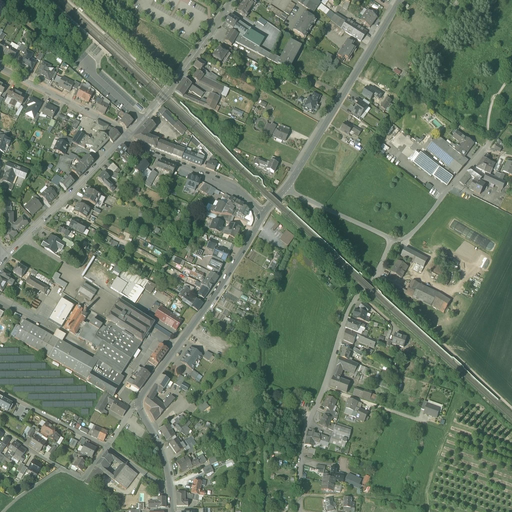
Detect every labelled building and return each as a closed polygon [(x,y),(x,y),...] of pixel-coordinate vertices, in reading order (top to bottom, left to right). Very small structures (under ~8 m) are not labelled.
[(250,0),(245,0),(242,5),(250,10),(253,6),(254,7),(256,4),(250,0)] [(320,4),(317,2),(314,0),(299,0),(297,2),(313,14),(316,10),(316,9),(317,9),(320,4)] [(284,12),(289,16),(295,5),(290,2),(284,12)] [(336,13),(335,15),(324,7),(321,4),(320,4),(317,9),(331,21),(334,24),(339,16),(336,14),(336,13)] [(247,15),(250,10),(242,5),(237,12),(246,18),(248,15),(247,15)] [(267,10),(279,19),(282,14),(270,5),(267,10)] [(360,21),(370,28),(377,18),(367,11),(360,21)] [(284,22),(287,17),(282,14),(279,19),(284,22)] [(293,31),(304,38),(315,21),(304,14),(293,31)] [(231,32),(243,38),(249,29),(240,23),(241,22),(239,20),(238,21),(230,15),(224,23),(226,25),(224,27),(231,32)] [(341,29),(347,21),(339,16),(334,24),(341,29)] [(257,22),(264,27),(267,23),(260,18),(257,22)] [(360,42),(367,32),(347,20),(347,21),(341,29),(351,36),(360,42)] [(327,26),(341,37),(344,32),(330,21),(327,26)] [(259,48),(264,40),(250,31),(251,31),(249,29),(243,38),(258,48),(259,48)] [(234,42),(277,65),(280,59),(273,56),(273,57),(271,56),(259,48),(258,48),(243,38),(231,32),(225,42),(231,46),(234,42)] [(339,60),(342,62),(344,59),(347,61),(355,49),(352,47),(354,43),(351,41),(350,42),(347,40),(342,48),(343,49),(342,50),(341,49),(336,57),(339,59),(339,60)] [(0,44),(0,52),(5,55),(10,47),(5,44),(1,42),(0,44)] [(290,42),(280,59),(277,65),(288,71),(295,59),(301,48),(301,47),(290,42)] [(17,51),(18,50),(21,45),(19,43),(17,46),(12,43),(11,44),(10,47),(17,51)] [(17,51),(10,47),(5,55),(13,60),(18,52),(17,51)] [(213,57),(223,65),(230,55),(219,48),(213,57)] [(19,64),(31,70),(36,61),(31,59),(28,57),(31,52),(26,50),(24,54),(19,64)] [(200,72),(202,69),(205,65),(198,60),(193,67),(200,72)] [(37,74),(49,81),(50,78),(53,73),(48,71),(49,69),(51,66),(43,62),(37,74)] [(266,71),(272,75),(274,69),(275,69),(269,66),(267,70),(266,71)] [(203,77),(206,73),(207,73),(202,69),(200,72),(199,73),(204,77),(203,77)] [(192,79),(199,84),(203,77),(204,77),(199,73),(197,72),(192,79)] [(203,77),(214,83),(218,78),(210,73),(209,75),(206,73),(203,77)] [(57,86),(69,92),(72,88),(74,84),(74,83),(62,77),(62,78),(63,78),(59,86),(58,86),(57,86)] [(213,91),(221,95),(224,88),(214,83),(203,77),(199,84),(213,91)] [(184,96),(188,91),(191,86),(183,80),(175,93),(182,98),(184,96)] [(203,94),(191,86),(188,91),(191,93),(192,92),(200,98),(203,94)] [(363,94),(370,99),(373,95),(377,97),(379,93),(372,89),(371,90),(368,87),(363,94)] [(76,97),(82,100),(87,91),(81,88),(81,89),(80,91),(76,97)] [(221,95),(226,98),(229,90),(224,88),(221,95)] [(7,97),(12,100),(14,101),(18,94),(11,90),(7,97)] [(87,91),(82,100),(88,103),(93,94),(87,91)] [(18,94),(14,101),(17,102),(21,105),(25,97),(18,94)] [(210,94),(206,103),(204,108),(214,112),(216,106),(219,98),(211,95),(210,94)] [(311,99),(317,102),(320,97),(314,94),(311,99)] [(381,107),(385,110),(391,100),(387,97),(381,107)] [(308,111),(312,113),(314,110),(315,110),(317,107),(316,106),(318,102),(317,102),(311,99),(309,98),(307,101),(306,101),(305,101),(304,103),(304,105),(305,105),(303,108),(304,109),(303,109),(304,111),(306,112),(308,112),(308,111)] [(32,118),(34,119),(36,113),(37,114),(41,104),(31,99),(28,106),(30,107),(29,108),(29,107),(27,111),(27,112),(29,113),(28,116),(32,118)] [(95,110),(104,115),(109,106),(102,103),(103,101),(100,99),(98,104),(95,110)] [(193,103),(204,108),(206,103),(201,100),(200,102),(195,99),(193,103)] [(359,104),(357,107),(364,112),(368,107),(361,102),(357,99),(355,102),(359,104)] [(15,115),(18,117),(23,108),(20,106),(18,110),(15,115)] [(47,116),(52,119),(57,110),(47,106),(43,113),(47,115),(47,116)] [(360,118),(364,112),(357,107),(355,110),(351,107),(349,110),(355,114),(360,118)] [(161,116),(182,137),(186,130),(166,110),(166,111),(163,108),(158,113),(161,116)] [(122,121),(126,116),(120,111),(117,116),(122,121)] [(31,119),(36,122),(39,117),(40,115),(37,114),(36,113),(34,119),(32,118),(31,119)] [(119,124),(126,129),(133,122),(126,116),(122,121),(119,124)] [(92,130),(98,133),(106,137),(107,135),(104,134),(108,127),(97,121),(92,130)] [(141,130),(148,136),(155,128),(148,121),(141,130)] [(348,135),(351,130),(353,127),(346,122),(340,131),(348,135)] [(266,134),(271,136),(276,126),(271,124),(270,126),(267,133),(266,134)] [(104,134),(107,135),(113,130),(108,127),(104,134)] [(282,141),(284,142),(289,132),(288,132),(280,128),(279,128),(278,131),(275,137),(274,138),(277,139),(282,141)] [(109,140),(113,143),(120,136),(113,129),(113,130),(107,135),(106,137),(109,140)] [(134,140),(155,149),(158,141),(148,137),(148,136),(141,130),(133,139),(134,140)] [(78,132),(73,140),(72,143),(78,146),(85,136),(78,132)] [(467,153),(471,147),(471,148),(474,144),(466,138),(466,139),(457,132),(452,138),(457,141),(458,139),(463,143),(462,145),(459,148),(467,153)] [(86,146),(91,149),(96,151),(106,141),(107,142),(109,140),(106,137),(98,133),(91,140),(85,136),(78,146),(84,149),(86,146)] [(60,138),(59,138),(66,141),(72,144),(72,143),(73,140),(61,135),(59,138),(60,138)] [(425,151),(426,150),(436,137),(433,135),(429,140),(430,140),(423,149),(425,151)] [(0,152),(3,153),(6,145),(8,147),(11,141),(1,138),(0,137),(0,152)] [(437,137),(436,137),(426,150),(447,166),(456,174),(457,175),(468,161),(463,158),(456,152),(458,149),(451,144),(449,146),(437,137)] [(54,150),(64,155),(68,146),(68,145),(65,144),(58,141),(58,142),(56,147),(54,150)] [(96,151),(97,152),(107,142),(106,141),(96,151)] [(155,149),(171,155),(175,147),(158,141),(155,149)] [(500,153),(503,148),(499,146),(497,145),(496,145),(494,144),(493,146),(496,147),(495,150),(500,153)] [(115,153),(120,158),(125,153),(127,150),(122,145),(115,153)] [(179,149),(175,147),(171,155),(181,159),(184,151),(179,149)] [(456,152),(463,158),(467,153),(459,148),(458,149),(456,152)] [(184,151),(181,159),(194,164),(197,156),(190,153),(184,151)] [(194,164),(200,167),(203,159),(204,159),(203,158),(204,156),(203,156),(201,153),(199,152),(197,156),(194,164)] [(131,159),(125,153),(120,158),(127,164),(131,159)] [(70,154),(67,160),(72,161),(73,162),(75,159),(76,157),(70,154)] [(431,177),(432,176),(447,186),(453,178),(443,171),(439,168),(421,154),(413,163),(431,177)] [(75,159),(79,164),(86,171),(94,163),(87,156),(82,162),(76,157),(75,159)] [(70,165),(72,161),(67,160),(60,157),(58,161),(70,165)] [(265,167),(267,168),(269,163),(257,158),(255,164),(258,166),(259,164),(265,167)] [(483,158),(479,164),(487,167),(489,162),(487,160),(483,158)] [(139,175),(141,176),(142,174),(147,169),(149,166),(142,160),(140,163),(138,161),(134,166),(136,167),(134,170),(135,171),(135,172),(139,175)] [(155,169),(163,172),(167,164),(158,161),(155,169)] [(205,169),(214,172),(215,169),(217,164),(214,163),(211,161),(210,164),(208,163),(205,169)] [(268,171),(274,173),(277,164),(270,161),(269,163),(267,168),(266,170),(268,171)] [(487,167),(493,170),(496,165),(489,162),(487,167)] [(503,172),(511,175),(511,164),(507,162),(503,172)] [(3,182),(12,185),(15,176),(25,180),(28,172),(8,164),(7,165),(4,171),(7,172),(3,182)] [(79,178),(86,171),(79,164),(75,168),(75,167),(71,171),(75,174),(74,174),(76,176),(79,178)] [(107,170),(114,172),(118,169),(113,164),(107,170)] [(176,168),(167,164),(163,172),(170,174),(169,176),(172,177),(176,168)] [(484,172),(487,167),(479,164),(476,169),(483,172),(484,172)] [(447,166),(443,171),(453,178),(456,174),(447,166)] [(471,176),(476,180),(476,179),(480,181),(481,179),(485,176),(481,173),(473,167),(468,173),(467,174),(471,176)] [(147,169),(142,174),(146,177),(145,177),(148,179),(151,174),(151,173),(147,169)] [(104,184),(110,190),(113,187),(107,181),(109,178),(103,173),(97,179),(104,185),(104,184)] [(156,176),(155,176),(151,174),(148,179),(144,186),(149,188),(151,185),(156,176)] [(460,183),(464,186),(471,176),(467,174),(460,183)] [(503,189),(506,183),(499,180),(494,177),(486,174),(484,179),(484,180),(486,182),(503,189)] [(64,180),(61,183),(59,185),(66,191),(74,183),(67,176),(64,180)] [(194,191),(195,189),(196,187),(198,187),(200,182),(200,181),(189,176),(185,187),(194,191)] [(57,187),(59,185),(61,183),(54,178),(52,177),(48,182),(55,186),(57,187)] [(480,182),(480,181),(476,179),(476,180),(475,180),(469,190),(474,192),(479,182),(480,182)] [(1,187),(11,191),(14,186),(12,185),(3,182),(1,187)] [(204,184),(200,182),(198,187),(196,187),(195,189),(199,191),(204,184)] [(485,185),(480,182),(479,182),(474,192),(480,195),(485,185)] [(199,191),(207,195),(208,194),(211,187),(204,184),(199,191)] [(50,190),(55,195),(60,190),(57,187),(55,186),(50,190)] [(216,189),(211,187),(208,194),(212,197),(213,194),(215,190),(216,189)] [(41,196),(48,204),(56,196),(55,195),(50,190),(50,191),(48,189),(42,195),(41,196)] [(87,190),(85,195),(98,201),(100,197),(100,196),(87,190)] [(96,205),(98,201),(85,195),(83,200),(96,206),(96,205)] [(221,215),(231,216),(233,214),(237,215),(242,206),(242,207),(244,204),(230,197),(230,198),(228,202),(226,206),(221,215)] [(223,199),(224,199),(222,198),(220,202),(226,206),(228,202),(223,199)] [(25,209),(32,216),(41,207),(38,203),(34,200),(25,209)] [(221,215),(226,206),(220,202),(216,200),(209,212),(215,214),(221,215)] [(78,204),(76,209),(88,215),(90,210),(78,204)] [(242,206),(237,215),(245,218),(248,213),(248,212),(249,212),(249,210),(245,208),(242,207),(242,206)] [(86,219),(88,215),(76,209),(74,213),(86,219)] [(181,210),(177,219),(181,221),(186,212),(181,210)] [(216,220),(217,215),(205,212),(204,216),(216,220)] [(237,215),(235,218),(247,223),(246,226),(250,228),(252,224),(253,222),(253,219),(253,218),(251,213),(249,212),(248,212),(248,213),(245,218),(237,215)] [(9,241),(10,242),(17,235),(15,232),(18,229),(20,231),(28,224),(22,218),(15,225),(13,224),(13,214),(12,214),(5,214),(4,214),(6,214),(6,218),(4,218),(4,227),(8,227),(9,227),(9,229),(8,229),(8,230),(6,230),(6,232),(4,232),(4,239),(5,239),(8,239),(10,241),(9,241)] [(224,221),(231,224),(234,217),(231,216),(221,215),(220,218),(220,219),(224,219),(224,221)] [(72,229),(76,231),(80,223),(73,219),(69,227),(72,229)] [(210,229),(219,232),(221,227),(223,223),(219,221),(218,222),(215,221),(213,220),(210,229)] [(87,226),(80,223),(76,231),(83,234),(87,226)] [(229,236),(236,239),(240,228),(230,224),(228,229),(226,228),(226,229),(224,234),(229,236)] [(65,236),(67,237),(68,237),(70,232),(71,231),(68,230),(61,226),(58,233),(65,236)] [(279,240),(288,246),(294,238),(287,230),(279,240)] [(459,250),(462,245),(440,233),(437,238),(459,250)] [(211,236),(210,239),(218,242),(216,246),(229,252),(232,244),(211,236)] [(44,249),(54,255),(58,249),(62,251),(65,245),(62,243),(52,237),(48,243),(45,241),(41,246),(45,248),(44,249)] [(65,245),(71,249),(73,244),(74,244),(64,239),(62,243),(65,245)] [(209,249),(214,251),(215,251),(216,246),(218,242),(210,239),(208,243),(207,246),(208,247),(210,247),(209,249)] [(110,247),(115,249),(118,244),(113,241),(110,247)] [(212,256),(223,261),(225,262),(227,257),(228,254),(229,252),(216,246),(215,251),(214,251),(212,256)] [(194,251),(193,255),(200,258),(203,252),(196,248),(194,251)] [(401,257),(415,264),(424,268),(428,260),(406,248),(401,257)] [(212,256),(210,261),(221,265),(223,261),(212,256)] [(180,265),(182,266),(185,261),(176,257),(174,263),(180,265)] [(207,267),(212,270),(218,273),(219,274),(222,266),(221,265),(210,261),(210,260),(207,267)] [(391,272),(401,279),(405,273),(408,267),(397,261),(394,266),(391,272)] [(277,265),(271,262),(267,270),(273,273),(277,265)] [(19,277),(22,278),(23,276),(25,272),(27,270),(24,268),(20,266),(18,264),(16,267),(14,270),(13,273),(15,274),(19,277)] [(205,278),(207,279),(210,273),(200,268),(199,270),(204,273),(204,272),(208,274),(205,278)] [(117,277),(121,279),(126,270),(123,269),(117,277)] [(143,279),(126,270),(121,279),(120,281),(117,279),(111,289),(124,297),(134,281),(145,288),(144,290),(151,294),(156,286),(147,281),(143,279)] [(0,277),(8,282),(10,279),(11,278),(9,277),(10,275),(3,271),(0,275),(0,277)] [(207,279),(206,279),(214,284),(218,278),(216,277),(210,273),(207,279)] [(65,289),(64,289),(66,285),(57,280),(59,276),(55,274),(52,279),(56,281),(55,283),(63,288),(61,292),(62,293),(64,290),(65,289)] [(202,277),(198,274),(196,277),(196,278),(202,282),(203,282),(204,283),(206,279),(202,277)] [(0,291),(2,293),(4,290),(5,287),(10,290),(13,285),(8,282),(0,277),(0,291)] [(26,283),(44,295),(48,289),(29,277),(26,283)] [(202,286),(209,291),(214,284),(206,279),(204,283),(202,286)] [(413,298),(431,307),(431,306),(438,294),(438,293),(419,285),(412,281),(407,291),(387,279),(385,283),(406,295),(413,298)] [(135,304),(144,290),(145,288),(134,281),(124,297),(135,304)] [(190,290),(192,292),(194,288),(184,283),(183,286),(184,287),(190,290)] [(77,294),(90,302),(97,292),(84,284),(77,294)] [(18,288),(13,285),(10,290),(5,287),(4,290),(10,293),(10,292),(14,294),(18,288)] [(203,299),(209,291),(202,286),(201,289),(197,295),(203,299)] [(178,296),(183,300),(185,296),(185,297),(190,290),(184,287),(178,296)] [(431,306),(443,313),(450,301),(438,294),(431,306)] [(191,307),(195,302),(192,300),(191,301),(190,300),(185,297),(185,296),(183,300),(182,301),(191,307)] [(71,312),(74,307),(61,299),(48,321),(61,328),(69,315),(71,312)] [(203,304),(196,300),(195,302),(191,307),(197,311),(203,304)] [(120,376),(133,357),(137,350),(154,324),(119,301),(118,301),(106,319),(106,320),(102,326),(92,320),(89,325),(86,324),(78,338),(92,346),(91,348),(93,350),(95,351),(96,348),(97,349),(99,350),(93,358),(102,364),(120,376)] [(366,310),(368,311),(370,308),(363,303),(359,308),(363,311),(364,311),(366,310)] [(69,332),(74,336),(75,335),(87,315),(85,314),(86,313),(86,312),(86,311),(85,311),(84,311),(83,311),(83,312),(82,311),(82,310),(77,306),(72,313),(71,316),(64,328),(66,329),(70,331),(69,332)] [(155,317),(176,330),(182,321),(161,307),(155,317)] [(354,318),(368,322),(369,319),(365,317),(366,313),(356,310),(354,318)] [(345,328),(358,333),(361,325),(349,320),(345,328)] [(14,338),(49,358),(59,341),(53,337),(24,321),(23,322),(14,338)] [(155,330),(171,337),(172,333),(156,326),(155,330)] [(373,340),(357,334),(346,329),(343,340),(353,345),(355,339),(359,341),(359,342),(371,346),(373,340)] [(59,341),(62,342),(65,336),(56,331),(53,337),(59,341)] [(392,344),(403,348),(407,339),(395,335),(392,344)] [(59,341),(49,358),(75,373),(87,380),(92,371),(96,374),(102,364),(93,358),(92,360),(62,342),(59,341)] [(150,359),(158,365),(158,364),(168,351),(160,345),(150,359)] [(180,362),(192,370),(195,365),(194,364),(195,362),(197,363),(195,362),(197,360),(198,361),(202,356),(190,348),(186,354),(184,356),(185,356),(180,362)] [(341,358),(349,361),(353,352),(343,348),(342,352),(343,352),(341,358)] [(203,357),(208,361),(212,355),(207,352),(203,357)] [(355,374),(357,368),(358,366),(359,365),(349,361),(341,358),(340,358),(337,366),(342,368),(352,372),(355,374)] [(148,361),(156,367),(158,365),(150,359),(148,361)] [(119,377),(120,376),(102,364),(96,374),(119,387),(120,385),(123,380),(119,377)] [(334,377),(338,378),(342,368),(337,366),(334,377)] [(358,373),(365,375),(368,368),(361,366),(358,373)] [(132,386),(139,391),(150,375),(142,369),(138,367),(126,383),(132,386)] [(119,387),(96,374),(92,371),(87,380),(86,382),(113,397),(115,393),(119,387)] [(189,376),(195,380),(198,375),(193,371),(189,376)] [(86,382),(87,380),(75,373),(74,376),(86,382)] [(174,384),(180,388),(185,379),(180,375),(174,384)] [(161,395),(167,385),(169,381),(161,376),(160,376),(152,390),(157,393),(161,395)] [(330,387),(338,390),(342,380),(338,378),(334,377),(330,387)] [(338,390),(346,393),(350,383),(342,380),(338,390)] [(353,395),(373,403),(376,395),(355,388),(353,395)] [(103,410),(108,402),(111,397),(104,393),(94,410),(101,414),(103,410)] [(155,421),(166,409),(162,406),(154,399),(154,398),(149,394),(145,402),(145,403),(145,404),(152,409),(149,412),(155,421)] [(172,396),(162,406),(166,409),(175,399),(172,396)] [(12,403),(0,397),(0,407),(8,411),(12,403)] [(116,400),(111,397),(108,402),(113,405),(116,401),(116,400)] [(327,409),(331,411),(331,410),(333,407),(332,407),(335,401),(327,398),(323,407),(327,409)] [(354,412),(355,412),(356,408),(358,403),(349,399),(345,408),(354,412)] [(110,410),(122,417),(128,408),(116,401),(113,405),(110,410)] [(197,407),(201,412),(208,407),(205,402),(197,407)] [(424,414),(437,419),(440,409),(428,405),(427,405),(425,411),(424,414)] [(344,413),(351,417),(354,412),(345,408),(344,413)] [(360,410),(358,413),(356,418),(364,422),(367,416),(368,414),(360,410)] [(170,422),(173,425),(176,422),(174,421),(177,419),(178,420),(179,419),(180,418),(183,420),(185,418),(182,415),(179,418),(178,416),(170,422)] [(319,425),(327,429),(328,426),(332,418),(324,415),(319,425)] [(173,425),(170,427),(171,430),(175,427),(180,422),(178,420),(177,419),(174,421),(176,422),(173,425)] [(180,432),(181,433),(185,437),(185,438),(189,433),(188,433),(190,430),(187,428),(191,423),(188,420),(184,426),(180,432)] [(178,431),(179,433),(180,432),(184,426),(180,422),(175,427),(178,431)] [(41,431),(49,436),(51,432),(52,432),(54,428),(46,423),(43,428),(41,431)] [(332,435),(331,438),(329,443),(326,442),(326,443),(329,444),(344,449),(346,440),(348,441),(349,436),(351,429),(336,423),(335,426),(332,424),(330,427),(330,428),(329,428),(328,429),(333,432),(332,435)] [(102,429),(96,426),(94,431),(91,436),(96,438),(97,436),(98,436),(102,429)] [(167,433),(171,430),(170,427),(169,426),(161,431),(163,435),(167,433)] [(27,436),(31,438),(35,431),(31,428),(27,436)] [(108,432),(102,429),(98,436),(97,436),(96,438),(103,442),(108,432)] [(174,434),(171,430),(167,433),(163,435),(167,442),(168,441),(175,436),(174,434)] [(60,437),(52,432),(51,432),(49,436),(48,438),(56,443),(60,437)] [(321,436),(314,434),(311,433),(306,432),(305,437),(306,437),(319,440),(321,436)] [(29,447),(33,450),(41,439),(36,436),(29,447)] [(6,446),(10,440),(6,437),(2,443),(3,444),(6,446)] [(191,437),(182,443),(186,447),(184,448),(186,451),(193,447),(196,445),(191,437)] [(314,442),(319,443),(319,441),(319,440),(306,437),(304,445),(313,446),(314,442)] [(46,442),(41,439),(33,450),(38,453),(46,442)] [(69,446),(74,448),(78,442),(72,439),(69,446)] [(179,442),(177,440),(177,439),(169,445),(176,454),(184,448),(186,447),(182,443),(181,441),(179,442)] [(11,459),(13,456),(20,446),(14,442),(4,457),(6,459),(10,461),(11,459)] [(86,455),(91,458),(93,453),(95,448),(86,444),(81,452),(81,453),(86,455)] [(26,451),(20,446),(13,456),(19,461),(22,462),(25,458),(22,456),(26,451)] [(48,452),(51,455),(57,448),(53,446),(48,452)] [(109,465),(110,465),(113,461),(117,463),(119,460),(107,451),(101,459),(109,465)] [(182,472),(192,467),(190,462),(187,457),(177,462),(182,472)] [(195,460),(192,461),(190,462),(192,467),(195,465),(196,467),(200,465),(204,464),(199,457),(195,460)] [(210,465),(211,466),(217,463),(218,462),(216,459),(215,457),(216,459),(209,462),(208,460),(209,462),(210,462),(211,464),(212,465),(210,465)] [(76,468),(81,471),(83,467),(83,466),(85,462),(86,463),(86,462),(78,458),(74,466),(73,467),(76,468)] [(103,473),(114,481),(125,466),(126,465),(122,462),(120,466),(113,475),(106,470),(109,465),(101,459),(95,467),(103,473)] [(29,478),(33,480),(42,466),(38,463),(37,464),(33,461),(28,470),(32,472),(30,476),(29,478)] [(114,481),(126,490),(137,475),(125,466),(114,481)] [(95,470),(93,473),(99,478),(103,473),(95,467),(93,469),(95,470)] [(330,477),(330,478),(335,478),(335,480),(336,480),(338,481),(338,482),(342,483),(343,475),(336,474),(336,468),(331,468),(330,472),(330,475),(330,477)] [(84,483),(92,487),(99,478),(93,473),(84,483)] [(324,475),(322,483),(330,484),(331,482),(334,483),(335,480),(335,478),(330,478),(327,478),(328,475),(324,475)] [(365,491),(368,481),(365,479),(362,486),(359,485),(360,483),(360,482),(361,480),(349,475),(348,477),(347,476),(346,479),(345,483),(360,490),(365,491)] [(193,480),(192,487),(200,489),(201,486),(202,482),(193,480)] [(334,484),(334,483),(331,482),(330,484),(322,483),(321,490),(333,492),(334,484)] [(197,495),(199,496),(200,492),(200,489),(192,487),(192,489),(191,494),(193,494),(197,495)] [(176,493),(177,507),(188,507),(188,501),(185,501),(185,497),(185,493),(176,493)] [(325,499),(326,509),(327,509),(333,508),(331,498),(325,499)]
